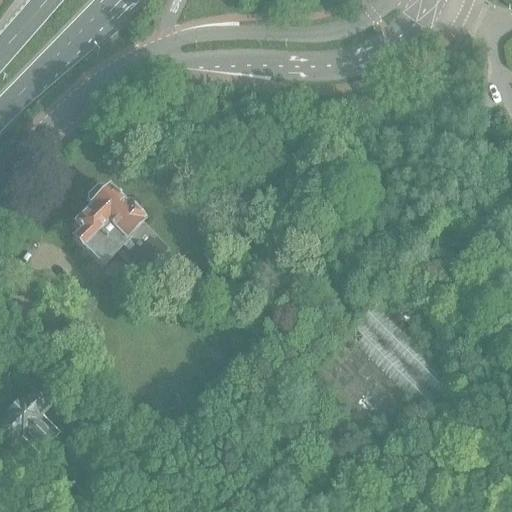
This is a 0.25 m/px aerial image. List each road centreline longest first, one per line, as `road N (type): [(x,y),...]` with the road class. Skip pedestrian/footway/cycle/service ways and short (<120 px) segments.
road 1 (unclassified): [(157,55),(345,57),(388,36),(420,0)]
road 2 (unclassified): [(391,0),(359,26),(321,35),(184,39),(157,55)]
road 3 (unclassified): [(0,171),(92,90),(157,55)]
road 4 (primary): [(0,116),(113,0)]
